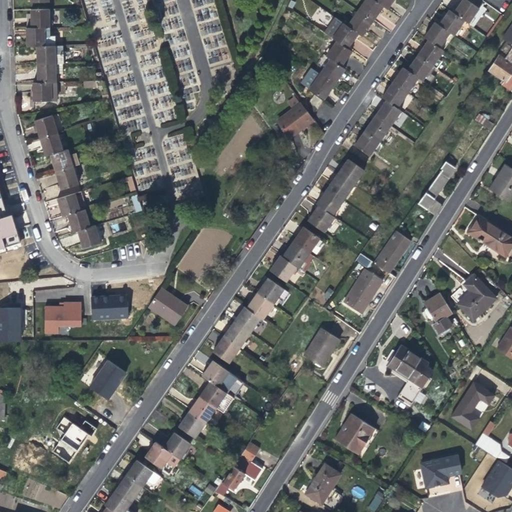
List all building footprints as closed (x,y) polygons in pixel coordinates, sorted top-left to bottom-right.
[(364,0),(357,10),(373,21),(377,14),(383,6),(374,0),(364,0)] [(374,0),(383,6),(387,9),(392,2),(393,0),(374,0)] [(462,0),(460,3),(454,12),(464,20),(468,23),(484,1),(483,0),(462,0)] [(30,17),(31,27),(49,27),(49,8),(30,9),(30,17)] [(445,15),(439,24),(450,32),(454,35),(464,20),(454,12),(449,9),(445,15)] [(357,10),(347,25),(358,33),(362,36),(367,29),(373,21),(357,10)] [(332,37),(336,40),(348,49),(353,41),(358,33),(347,25),(343,22),(335,17),(325,32),(332,37)] [(424,36),(428,39),(439,47),(450,32),(439,24),(435,21),(429,30),(424,36)] [(506,41),(511,44),(511,23),(502,37),(506,41)] [(26,46),(36,45),(55,45),(54,38),(49,37),(49,27),(31,27),(25,27),(26,35),(26,46)] [(423,47),(418,54),(433,65),(443,50),(439,47),(428,39),(423,47)] [(325,55),(330,58),(342,67),(348,58),(352,51),(348,49),(336,40),(325,55)] [(36,55),(37,64),(61,64),(63,63),(62,45),(55,45),(36,45),(36,55)] [(511,47),(505,57),(499,54),(488,71),(503,82),(501,84),(511,91),(511,88),(511,47)] [(413,61),(407,68),(419,77),(423,79),(433,65),(418,54),(413,61)] [(345,69),(342,67),(330,58),(319,73),(334,84),(340,76),(345,69)] [(61,64),(37,64),(37,73),(37,82),(51,82),(56,82),(55,74),(61,74),(61,64)] [(400,72),(393,81),(408,91),(419,77),(407,68),(404,66),(400,72)] [(330,91),(334,84),(319,73),(311,68),(301,83),(324,100),(330,91)] [(383,96),(386,99),(397,107),(408,91),(393,81),(388,88),(383,96)] [(56,101),(56,82),(51,82),(37,82),(32,83),(32,94),(32,101),(56,101)] [(163,110),(163,103),(155,103),(155,95),(166,95),(166,82),(150,82),(150,110),(163,110)] [(323,101),(314,95),(308,103),(317,109),(323,101)] [(301,128),(313,119),(301,103),(300,104),(295,97),(288,102),(293,109),(277,121),(289,138),(301,128)] [(401,110),(397,107),(386,99),(380,108),(375,115),(390,125),(401,110)] [(394,123),(399,127),(407,116),(402,112),(394,123)] [(380,140),(390,125),(375,115),(370,122),(365,130),(380,140)] [(36,128),(40,139),(57,133),(52,116),(34,121),(36,128)] [(489,129),(493,124),(486,119),(483,124),(489,129)] [(369,155),(380,140),(365,130),(360,137),(354,145),(369,155)] [(45,156),(50,154),(63,151),(57,133),(40,139),(42,147),(45,156)] [(0,259),(0,282),(36,279),(0,146),(0,258),(0,260),(0,259)] [(68,149),(63,151),(50,154),(53,164),(56,172),(73,167),(68,149)] [(344,164),(337,174),(354,186),(365,170),(348,159),(344,164)] [(427,209),(435,215),(436,216),(443,205),(434,198),(443,186),(455,168),(446,161),(419,202),(427,208),(427,209)] [(489,189),(508,201),(511,195),(511,168),(505,164),(497,175),(489,189)] [(79,185),(73,167),(56,172),(58,180),(61,190),(79,185)] [(332,181),(327,189),(343,201),(354,186),(337,174),(332,181)] [(131,176),(127,178),(130,190),(135,189),(131,176)] [(316,204),(319,205),(333,215),(343,201),(327,189),(319,200),(316,204)] [(62,216),(67,214),(80,211),(74,193),(57,199),(59,207),(62,216)] [(131,196),(135,212),(141,210),(138,195),(131,196)] [(334,217),(333,215),(319,205),(312,214),(308,221),(324,232),(334,217)] [(84,209),(80,211),(67,214),(70,224),(73,232),(77,231),(90,227),(84,209)] [(473,235),(505,255),(511,243),(511,237),(479,216),(468,232),(473,235)] [(94,225),(90,227),(77,231),(80,241),(83,248),(100,243),(94,225)] [(299,234),(293,242),(309,254),(320,238),(304,227),(299,234)] [(376,262),(375,263),(389,272),(401,255),(410,242),(397,232),(376,262)] [(288,250),(283,257),(297,267),(299,268),(309,254),(293,242),(288,250)] [(360,254),(356,260),(367,267),(371,260),(360,254)] [(286,282),(297,267),(283,257),(280,255),(275,262),(269,270),(286,282)] [(185,259),(178,266),(187,276),(195,269),(185,259)] [(344,301),(361,312),(372,296),(382,281),(365,270),(344,301)] [(457,303),(472,319),(493,298),(473,275),(469,279),(464,284),(470,291),(457,303)] [(263,285),(257,293),(273,304),(284,289),(268,278),(263,285)] [(183,301),(162,286),(149,305),(175,324),(188,305),(183,301)] [(451,311),(440,292),(434,296),(423,302),(435,321),(432,323),(438,334),(452,324),(446,314),(451,311)] [(253,299),(246,308),(260,318),(262,319),(273,304),(257,293),(253,299)] [(135,308),(134,294),(112,295),(113,309),(135,308)] [(80,326),(80,303),(63,303),(63,307),(44,307),(44,331),(58,331),(58,326),(80,326)] [(0,340),(20,341),(20,308),(0,307),(0,340)] [(249,333),(260,318),(246,308),(244,307),(240,313),(234,322),(249,333)] [(239,348),(249,333),(234,322),(229,329),(223,337),(239,348)] [(511,327),(497,349),(511,358),(511,327)] [(304,357),(323,368),(331,354),(340,340),(321,328),(304,357)] [(229,363),(239,348),(223,337),(218,344),(213,352),(229,363)] [(387,364),(416,382),(423,386),(433,371),(428,362),(400,345),(392,357),(387,364)] [(106,360),(88,386),(105,399),(115,385),(124,372),(106,360)] [(202,375),(210,381),(218,387),(228,372),(212,360),(208,366),(202,375)] [(226,392),(218,387),(210,381),(204,390),(199,396),(215,407),(226,392)] [(481,399),(490,405),(496,396),(475,382),(452,417),(473,431),(480,419),(471,413),(478,404),(481,399)] [(195,403),(189,411),(205,423),(215,407),(199,396),(195,403)] [(194,437),(205,423),(189,411),(184,419),(179,426),(194,437)] [(335,439),(359,454),(375,429),(352,414),(345,424),(335,439)] [(83,421),(80,426),(63,417),(57,428),(64,431),(52,453),(71,463),(86,433),(92,436),(97,427),(83,421)] [(491,422),(487,428),(491,431),(495,425),(491,422)] [(487,428),(483,434),(487,436),(491,431),(487,428)] [(170,438),(163,448),(172,453),(179,459),(190,444),(174,432),(170,438)] [(483,434),(475,445),(496,459),(501,451),(500,445),(487,436),(483,434)] [(172,453),(163,448),(155,441),(150,448),(145,456),(169,473),(179,459),(172,453)] [(261,450),(260,449),(250,442),(244,451),(234,465),(233,466),(234,467),(223,483),(222,482),(219,487),(216,490),(223,495),(229,487),(234,490),(245,474),(255,481),(258,476),(263,470),(252,462),(261,450)] [(456,455),(420,463),(425,488),(443,484),(447,483),(446,476),(460,473),(456,455)] [(131,467),(126,475),(142,486),(152,471),(136,460),(131,467)] [(511,485),(511,469),(499,461),(482,487),(497,497),(502,496),(504,494),(509,486),(511,488),(511,485)] [(306,493),(321,502),(339,474),(324,465),(316,478),(306,493)] [(120,482),(115,490),(131,502),(142,486),(126,475),(120,482)] [(104,504),(106,506),(114,511),(129,511),(126,509),(131,502),(115,490),(110,496),(104,504)] [(377,511),(383,495),(375,492),(369,509),(377,511)]
